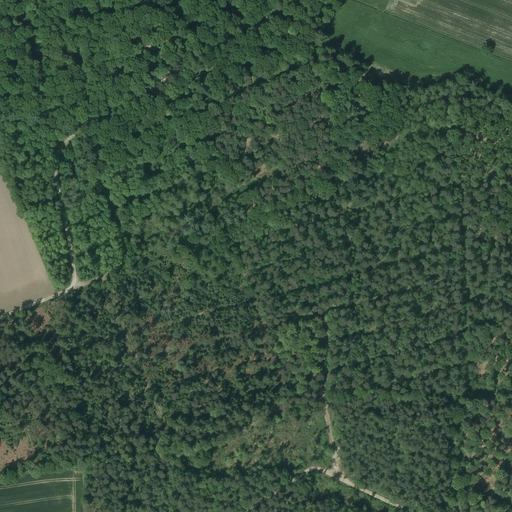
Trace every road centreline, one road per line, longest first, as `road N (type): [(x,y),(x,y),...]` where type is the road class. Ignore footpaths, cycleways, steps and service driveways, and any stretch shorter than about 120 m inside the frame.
road 1 (track): [(298,0),(84,129),(57,155),(72,260),(66,296)]
road 2 (track): [(244,511),(313,468),(409,511)]
